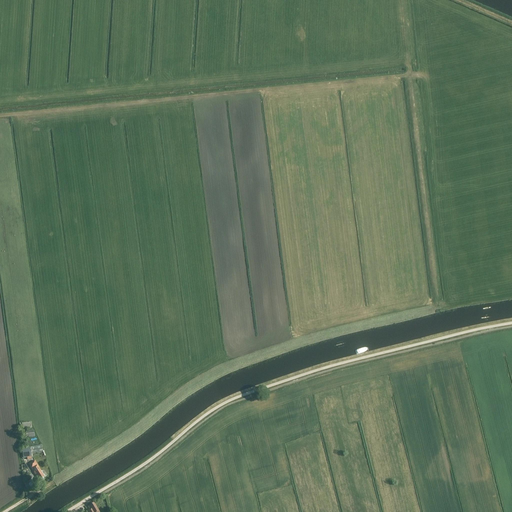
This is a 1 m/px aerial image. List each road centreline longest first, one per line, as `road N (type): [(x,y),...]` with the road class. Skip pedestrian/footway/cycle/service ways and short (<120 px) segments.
road 1 (track): [(62,511),(224,401),(377,351),(511,321)]
road 2 (track): [(0,115),(399,76)]
